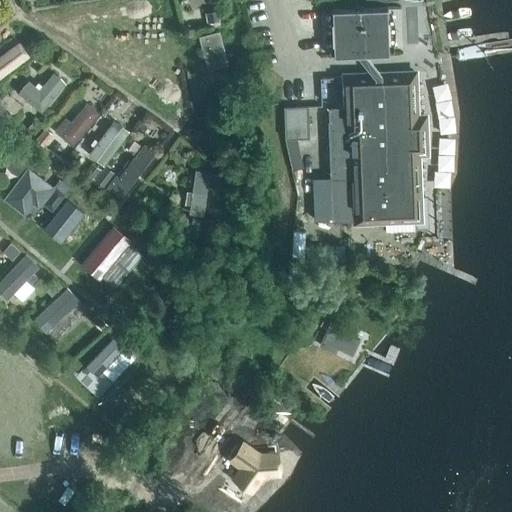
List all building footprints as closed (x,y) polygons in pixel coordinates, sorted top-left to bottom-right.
[(415,73),(382,75),(365,54),(388,53),(386,8),(374,8),(373,0),(363,0),(364,8),(333,9),(335,55),(356,54),(375,75),(368,75),(368,76),(347,77),(347,76),(337,76),(337,78),(349,78),(350,100),(350,106),(330,107),(334,221),(356,220),(356,221),(420,218),(418,154),(423,154),(422,151),(426,145),(425,137),(422,132),(421,116),(417,116),(415,73)] [(209,21),(219,20),(217,10),(207,12),(209,21)] [(208,69),(228,64),(219,31),(199,36),(208,69)] [(0,74),(24,56),(10,38),(0,46),(0,74)] [(45,99),(62,86),(51,71),(33,84),(45,99)] [(81,100),(60,126),(72,136),(93,110),(81,100)] [(285,139),(310,138),(308,106),(284,107),(285,139)] [(81,158),(89,146),(82,141),(73,153),(81,158)] [(5,151),(0,157),(0,161),(4,165),(11,155),(5,151)] [(26,202),(31,207),(49,187),(24,165),(0,191),(0,200),(16,214),(26,202)] [(114,173),(105,166),(93,181),(102,188),(114,173)] [(52,209),(64,193),(55,186),(42,202),(52,209)] [(194,219),(203,232),(204,234),(212,231),(212,221),(194,219)] [(228,221),(215,220),(214,228),(214,230),(227,231),(227,222),(228,221)] [(74,263),(90,277),(120,240),(113,234),(104,244),(95,237),(74,263)] [(13,244),(6,252),(14,258),(21,250),(13,244)] [(144,250),(137,259),(147,267),(153,259),(158,252),(148,245),(144,250)] [(301,288),(303,276),(287,274),(286,286),(301,288)] [(56,292),(64,285),(57,278),(50,285),(56,292)] [(107,324),(97,314),(92,320),(102,329),(107,324)] [(351,352),(357,339),(344,334),(346,330),(334,325),(333,329),(330,327),(324,342),(327,343),(325,346),(337,351),(338,347),(351,352)] [(99,400),(138,359),(111,333),(71,374),(99,400)] [(268,418),(277,404),(263,395),(254,409),(268,418)] [(265,481),(268,467),(247,462),(247,461),(240,459),(239,463),(247,465),(245,474),(232,471),(229,483),(255,489),(257,480),(265,481)]
